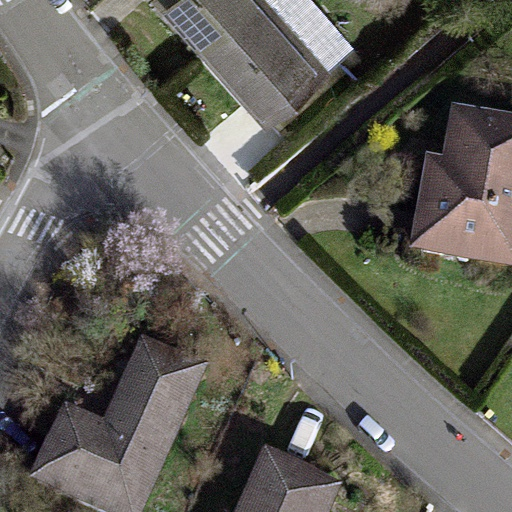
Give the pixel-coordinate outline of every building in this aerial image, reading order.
[(162,0),(201,45),(252,0),(162,0)] [(323,71),(261,0),(252,0),(201,45),(267,121),(323,71)] [(355,44),(316,0),(261,0),(323,71),(355,44)] [(511,133),(458,124),(449,177),(443,208),(427,205),(419,250),(511,266),(511,133)] [(443,208),(449,177),(432,174),(427,205),(443,208)] [(65,416),(35,483),(100,511),(138,511),(199,375),(149,353),(111,437),(65,416)] [(324,511),(333,493),(266,463),(244,511),(324,511)]
